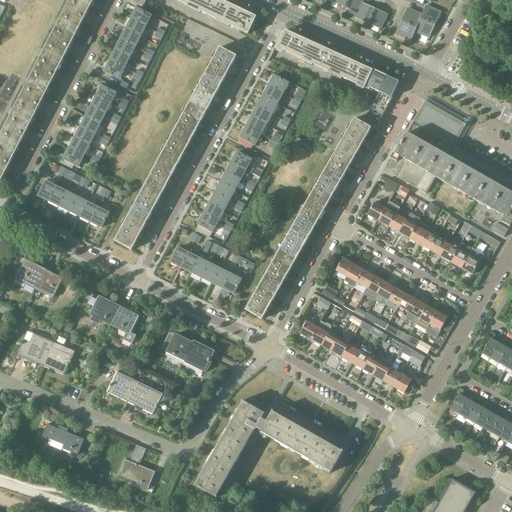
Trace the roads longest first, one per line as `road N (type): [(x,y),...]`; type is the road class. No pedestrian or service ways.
road 1 (residential): [(0,377),(186,455),(269,345)]
road 2 (residential): [(282,11),(137,279)]
road 3 (residential): [(3,213),(113,0)]
road 4 (residential): [(337,226),(424,75)]
road 5 (residential): [(411,427),(269,345)]
road 6 (residential): [(337,226),(478,307)]
road 7 (tertiary): [(424,75),(282,11)]
road 8 (residential): [(137,279),(3,213)]
road 9 (residential): [(269,345),(137,279)]
road 10 (tertiary): [(411,427),(478,307)]
road 11 (residential): [(269,345),(337,226)]
